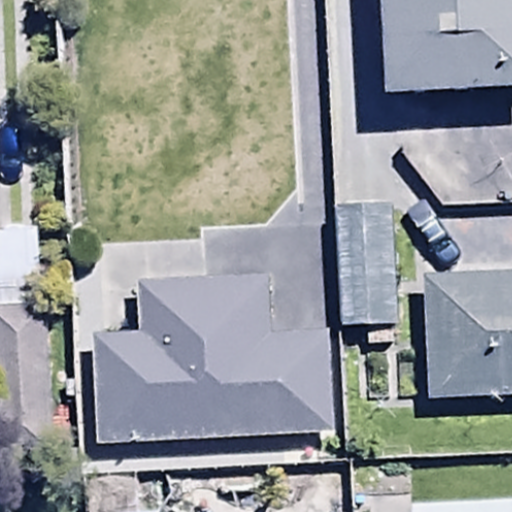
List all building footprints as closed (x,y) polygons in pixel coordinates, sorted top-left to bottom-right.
[(511,0),(376,0),(382,121),(511,115),(511,0)] [(334,220),(340,342),(395,339),(389,217),(334,220)] [(35,242),(0,243),(0,319),(37,319),(35,242)] [(511,285),(427,288),(430,411),(511,408),(511,285)] [(91,347),(95,455),(335,446),(331,345),(274,347),(272,289),(139,295),(141,345),(91,347)]
